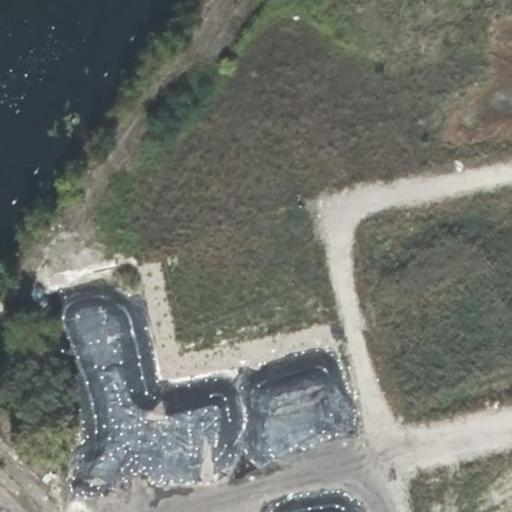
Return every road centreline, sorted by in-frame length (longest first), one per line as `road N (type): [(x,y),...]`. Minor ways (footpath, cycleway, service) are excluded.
road 1 (residential): [(328,213),(378,462)]
road 2 (residential): [(328,213),(511,172)]
road 3 (residential): [(378,462),(511,435)]
